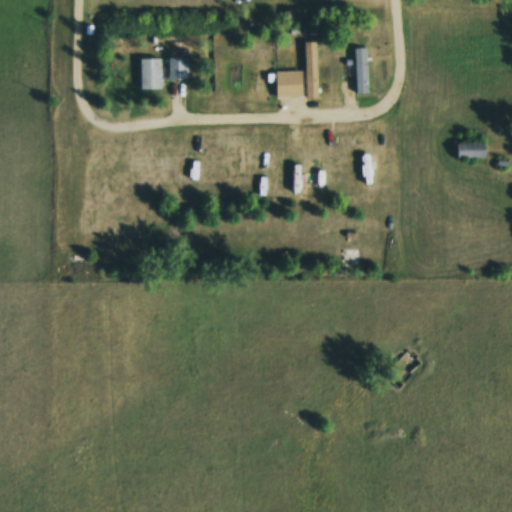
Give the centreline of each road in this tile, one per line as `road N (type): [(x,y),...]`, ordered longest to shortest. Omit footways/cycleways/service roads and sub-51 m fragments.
road 1 (residential): [(394,111),(371,121),(162,126),(98,119)]
road 2 (residential): [(98,119),(86,91),(87,0)]
